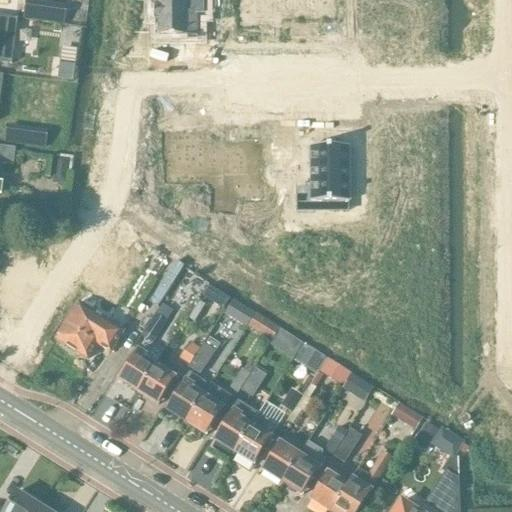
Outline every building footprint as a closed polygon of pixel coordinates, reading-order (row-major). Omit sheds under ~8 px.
[(155,4),(154,4),(154,20),(158,20),(158,36),(197,35),(197,14),(202,14),(202,0),(155,0),(155,3),(155,4)] [(240,0),(240,23),(240,24),(275,24),(274,23),(274,12),(287,12),(286,0),(240,0)] [(286,0),(287,12),(299,12),(299,14),(299,15),(333,15),(333,14),(332,0),(286,0)] [(431,0),(396,0),(397,36),(432,36),(431,0)] [(52,7),(50,22),(64,24),(66,9),(52,7)] [(0,62),(12,64),(18,19),(0,16),(0,62)] [(33,131),(31,145),(45,147),(47,132),(33,131)] [(396,151),(380,151),(381,199),(398,198),(398,190),(432,190),(432,165),(438,165),(438,147),(432,147),(432,131),(406,131),(406,147),(396,147),(396,151)] [(201,136),(167,136),(167,138),(167,179),(167,180),(201,180),(201,179),(201,173),(213,173),(213,148),(201,148),(201,137),(201,136)] [(226,148),(213,148),(213,173),(226,173),(226,188),(226,189),(260,189),(260,187),(259,146),(260,146),(260,145),(225,145),(225,146),(226,146),(226,148)] [(0,183),(0,164),(14,166),(16,149),(0,146),(0,193),(1,194),(3,183),(0,183)] [(297,186),(297,212),(312,212),(312,202),(329,202),(329,212),(347,211),(347,202),(349,202),(349,146),(310,147),(311,186),(297,186)] [(55,157),(53,183),(67,184),(70,158),(55,157)] [(61,224),(64,200),(46,197),(44,222),(61,224)] [(230,299),(208,286),(202,297),(223,310),(230,299)] [(109,353),(123,332),(77,303),(55,339),(86,359),(96,345),(109,353)] [(152,342),(166,320),(156,314),(142,336),(152,342)] [(272,341),(279,329),(269,323),(262,335),(272,341)] [(198,375),(213,351),(202,344),(187,368),(198,375)] [(137,392),(155,366),(143,358),(148,351),(141,346),(139,350),(138,350),(123,374),(122,374),(118,380),(137,392)] [(323,357),(305,346),(298,357),(316,368),(323,357)] [(161,398),(176,374),(168,369),(166,373),(155,366),(137,392),(158,405),(162,399),(161,398)] [(256,366),(241,389),(251,397),(267,373),(256,366)] [(362,382),(352,376),(345,387),(355,393),(362,382)] [(186,422),(203,396),(208,387),(195,379),(192,384),(186,380),(171,404),(170,404),(166,410),(186,422)] [(209,388),(208,387),(203,396),(186,422),(206,436),(211,429),(209,429),(229,398),(210,386),(209,388)] [(422,419),(399,405),(391,417),(415,431),(422,419)] [(233,452),(251,426),(240,419),(242,416),(234,410),(219,434),(218,434),(214,440),(233,452)] [(257,459),(277,428),(257,415),(251,426),(233,452),(254,466),(258,459),(257,459)] [(426,424),(414,443),(427,452),(439,432),(426,424)] [(338,426),(323,450),(324,451),(332,456),(347,432),(338,426)] [(344,463),(361,436),(349,428),(347,431),(347,432),(332,456),(344,463)] [(283,483),(300,456),(288,449),(290,445),(282,440),(267,464),(266,464),(262,470),(283,483)] [(305,488),(320,464),(322,451),(308,442),(300,456),(283,483),(302,495),(306,489),(305,488)] [(357,511),(391,459),(383,453),(369,475),(358,468),(349,482),(347,485),(329,511),(357,511)] [(459,511),(457,458),(453,455),(444,469),(448,472),(427,508),(432,511),(416,511),(401,503),(395,511),(459,511)] [(329,511),(347,485),(349,482),(330,470),(315,494),(314,494),(310,500),(329,511)] [(34,511),(38,506),(17,493),(4,511),(34,511)]
